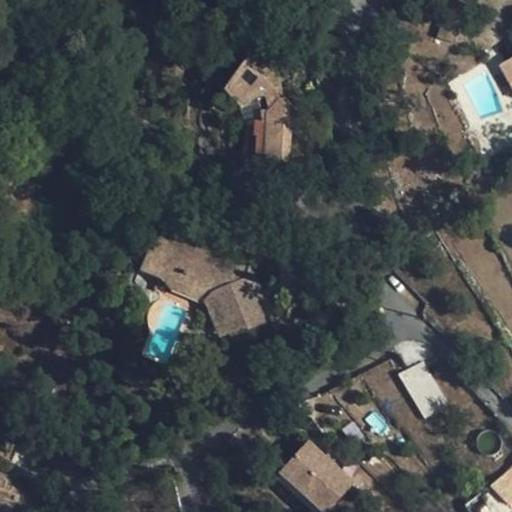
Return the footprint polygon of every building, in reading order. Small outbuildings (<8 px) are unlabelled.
[(465,10),(448,5),(437,38),(454,44),(465,10)] [(242,63),(210,110),(213,112),(222,115),(228,115),(239,111),(252,102),(255,100),(258,100),(261,99),(262,99),(263,101),(264,105),(266,115),(254,123),(244,125),(242,166),(285,167),(288,116),(288,114),(288,111),(287,109),(287,107),(285,105),(284,104),(281,102),(280,100),(280,97),(279,93),(278,87),(277,84),(276,80),(274,75),(272,72),(269,68),(267,65),(264,62),(262,60),(259,59),(256,59),(251,59),(248,60),(245,61),(242,63)] [(511,90),(511,60),(499,68),(511,90)] [(149,118),(136,118),(137,131),(149,130),(149,118)] [(264,233),(235,222),(227,246),(255,257),(264,233)] [(138,272),(158,279),(160,273),(210,291),(228,335),(229,338),(264,323),(245,278),(249,268),(160,233),(151,254),(146,251),(138,272)] [(245,278),(264,323),(272,320),(249,268),(245,278)] [(219,339),(228,335),(210,291),(160,273),(158,279),(161,282),(170,290),(205,303),(219,339)] [(422,418),(447,404),(423,360),(398,373),(422,418)] [(362,431),(343,410),(331,421),(350,442),(362,431)] [(326,511),(352,484),(308,443),(279,475),(318,511),(326,511)] [(511,485),(511,473),(499,485),(504,493),(511,485)] [(0,511),(12,511),(25,485),(0,474),(0,511)] [(504,493),(499,485),(488,494),(494,501),(504,493)]
